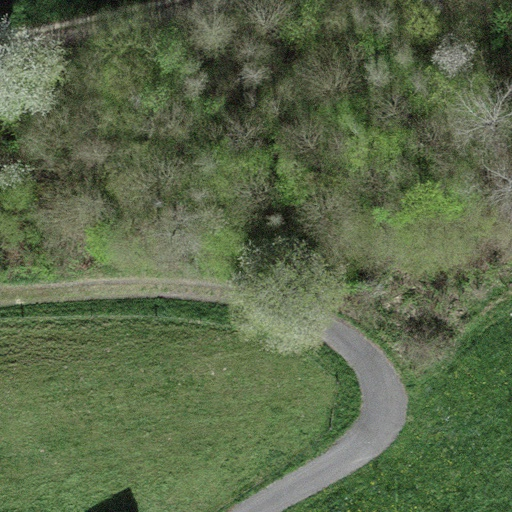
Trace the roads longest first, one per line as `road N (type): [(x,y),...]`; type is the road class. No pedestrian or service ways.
road 1 (track): [(245,511),(341,456),(376,417),(379,383),(353,346),(290,310),(205,291),(0,299)]
road 2 (track): [(229,0),(0,50)]
